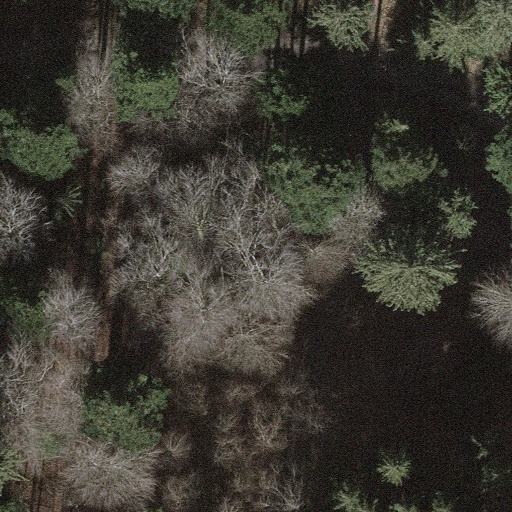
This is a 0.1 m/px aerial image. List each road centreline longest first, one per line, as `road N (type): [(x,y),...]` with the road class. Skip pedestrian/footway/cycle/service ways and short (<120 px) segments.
road 1 (track): [(0,44),(300,68),(402,61),(511,127)]
road 2 (track): [(274,511),(402,61)]
road 3 (track): [(0,207),(154,145),(256,65)]
